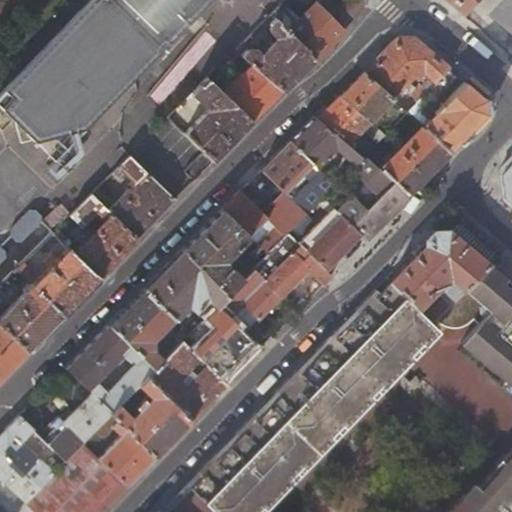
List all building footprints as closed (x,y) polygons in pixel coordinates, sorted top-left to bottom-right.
[(0,107),(33,140),(86,125),(105,105),(208,0),(89,0),(0,93),(0,107)] [(317,0),(316,1),(343,28),(367,5),(366,0),(339,0),(338,1),(336,0),(317,0)] [(446,0),(462,13),(473,0),(446,0)] [(316,1),(289,29),(316,56),(343,28),(316,1)] [(249,48),(243,42),(237,48),(241,52),(249,59),(262,70),(284,89),(316,56),(289,29),(272,13),(265,19),(270,24),(269,29),(279,37),(275,44),(273,43),(268,49),(269,50),(262,56),(253,47),(249,48)] [(425,72),(436,82),(449,68),(412,37),(398,36),(364,72),(393,99),(407,112),(413,106),(417,102),(410,95),(405,101),(397,94),(414,76),(419,80),(425,72)] [(236,58),(241,52),(237,48),(230,42),(225,48),(236,58)] [(247,67),(222,91),(252,121),(282,90),(284,89),(262,70),(249,59),(244,64),(247,67)] [(430,105),(459,76),(449,68),(436,82),(421,97),(426,102),(430,105)] [(375,118),(393,99),(364,72),(362,74),(341,96),(374,125),(378,121),(375,118)] [(208,109),(185,132),(204,151),(214,160),(230,143),(252,121),(222,91),(208,77),(192,93),(208,109)] [(430,118),(422,126),(447,151),(484,113),(484,97),(464,81),(435,110),(432,118),(430,118)] [(369,130),(374,125),(341,96),(319,119),(318,119),(348,145),(366,126),(369,130)] [(418,111),(426,102),(421,97),(417,102),(413,106),(418,111)] [(337,147),(355,165),(362,157),(348,145),(318,119),(319,119),(314,114),(289,140),(317,167),(337,147)] [(86,125),(33,140),(52,159),(86,125)] [(422,126),(380,169),(403,191),(406,193),(447,151),(422,126)] [(314,178),(293,200),(307,213),(322,198),(325,195),(335,185),(330,181),(317,167),(289,140),(267,163),(261,169),(287,195),(309,173),(314,178)] [(214,160),(204,151),(186,170),(195,179),(214,160)] [(114,204),(97,188),(91,193),(136,239),(175,199),(130,155),(111,174),(118,182),(124,176),(133,184),(128,190),(124,186),(120,191),(123,194),(114,204)] [(361,232),(368,239),(394,213),(391,204),(403,191),(380,169),(370,158),(358,170),(370,181),(340,211),(325,195),(322,198),(359,234),(361,232)] [(511,165),(502,177),(504,197),(511,204),(511,165)] [(335,175),(330,181),(335,185),(340,180),(335,175)] [(268,219),(240,191),(222,209),(250,237),(259,228),(268,219)] [(74,246),(70,250),(98,277),(132,244),(136,239),(91,193),(82,202),(70,215),(82,227),(96,212),(106,222),(79,250),(74,246)] [(47,224),(54,231),(57,228),(66,218),(70,215),(82,202),(75,195),(47,224)] [(279,230),(261,247),(267,254),(287,234),(307,213),(293,200),(290,197),(268,219),(279,230)] [(324,269),(359,234),(322,198),(307,213),(287,234),(324,269)] [(47,224),(43,220),(43,214),(38,209),(32,209),(11,230),(11,236),(16,240),(5,251),(0,246),(0,285),(53,233),(54,231),(47,224)] [(221,266),(250,237),(222,209),(221,210),(182,249),(228,295),(229,293),(243,278),(230,266),(225,271),(221,266)] [(69,239),(57,228),(54,231),(53,233),(64,244),(69,239)] [(435,305),(443,313),(482,273),(490,264),(449,229),(435,229),(413,252),(416,256),(391,281),(418,308),(436,290),(443,297),(435,305)] [(309,269),(324,284),(332,276),(324,269),(287,234),(267,254),(256,265),(252,269),(260,277),(280,297),(309,269)] [(5,251),(16,240),(11,236),(0,246),(5,251)] [(250,260),(256,265),(267,254),(261,247),(260,246),(251,254),(250,260)] [(32,275),(27,279),(32,284),(62,314),(85,290),(98,277),(70,250),(68,248),(57,259),(52,255),(39,268),(44,272),(37,280),(32,275)] [(211,303),(215,307),(217,306),(228,295),(182,249),(158,274),(144,288),(174,318),(175,319),(184,310),(178,305),(180,303),(188,302),(188,305),(199,316),(211,303)] [(511,298),(482,273),(443,313),(441,315),(436,320),(438,322),(447,325),(451,326),(460,326),(463,324),(469,320),(472,316),(477,320),(459,341),(474,355),(478,351),(488,360),(488,366),(494,371),(498,369),(510,380),(507,384),(511,387),(511,298)] [(241,305),(229,293),(228,295),(217,306),(244,332),(280,297),(260,277),(253,283),(251,281),(245,289),(251,294),(241,305)] [(380,292),(377,289),(358,308),(403,353),(433,323),(418,308),(391,281),(380,292)] [(2,314),(0,312),(0,322),(27,350),(44,333),(62,314),(32,284),(20,296),(16,292),(12,296),(16,300),(2,314)] [(154,339),(174,318),(144,288),(121,311),(109,324),(154,369),(164,359),(157,353),(162,349),(158,345),(154,350),(154,339)] [(202,342),(192,352),(218,378),(254,341),(244,332),(217,306),(215,307),(196,326),(191,332),(202,342)] [(358,308),(328,339),(373,383),(401,356),(403,353),(358,308)] [(0,376),(27,350),(0,322),(0,376)] [(192,322),(185,329),(189,333),(191,332),(196,326),(192,322)] [(436,326),(433,323),(403,353),(401,356),(373,383),(354,403),(339,418),(318,439),(324,444),(345,422),(436,326)] [(139,385),(147,376),(154,369),(109,324),(66,367),(91,392),(112,412),(119,405),(128,396),(132,392),(139,385)] [(166,341),(174,349),(181,341),(189,333),(185,329),(182,325),(166,341)] [(328,339),(294,374),(339,418),(354,403),(373,383),(328,339)] [(192,352),(181,341),(174,349),(164,359),(154,369),(147,376),(192,420),(226,385),(218,378),(192,352)] [(262,406),(261,408),(305,452),(313,444),(318,439),(339,418),(294,374),(262,406)] [(128,413),(119,405),(112,412),(110,414),(155,457),(192,420),(147,376),(139,385),(148,394),(128,413)] [(65,425),(47,443),(64,461),(80,445),(82,442),(88,437),(95,430),(110,414),(112,412),(91,392),(62,422),(65,425)] [(261,408),(232,437),(277,481),(290,468),(305,452),(261,408)] [(95,430),(99,433),(102,437),(112,426),(120,434),(97,457),(127,487),(155,457),(110,414),(95,430)] [(32,444),(40,437),(18,415),(0,433),(0,480),(24,503),(54,473),(33,453),(37,449),(32,444)] [(88,437),(92,441),(99,433),(95,430),(88,437)] [(44,432),(40,437),(45,442),(49,437),(44,432)] [(86,446),(92,441),(88,437),(82,442),(86,446)] [(200,478),(194,484),(222,511),(246,511),(262,496),(274,484),(277,481),(232,437),(204,466),(196,473),(200,478)] [(296,474),(324,444),(318,439),(313,444),(305,452),(290,468),(296,474)] [(34,511),(102,511),(127,487),(97,457),(86,446),(82,442),(80,445),(64,461),(60,466),(54,473),(24,503),(34,511)] [(511,443),(451,511),(480,511),(502,490),(511,479),(511,443)] [(385,468),(392,474),(398,467),(392,461),(385,468)] [(293,477),(296,474),(290,468),(277,481),(274,484),(262,496),(269,502),(293,477)] [(393,494),(402,485),(392,474),(382,484),(393,494)] [(377,489),(382,484),(376,478),(370,484),(375,488),(377,489)] [(409,478),(402,485),(408,491),(415,484),(409,478)] [(511,511),(511,479),(502,490),(480,511),(511,511)] [(191,488),(215,511),(222,511),(194,484),(191,488)] [(399,501),(393,494),(388,499),(391,501),(395,505),(399,501)] [(259,511),(269,502),(262,496),(246,511),(259,511)] [(392,508),(395,505),(391,501),(388,499),(386,501),(392,508)]
